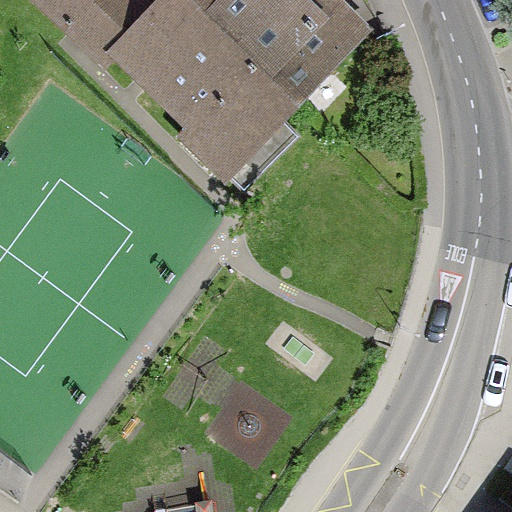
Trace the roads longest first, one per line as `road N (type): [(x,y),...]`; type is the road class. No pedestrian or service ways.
road 1 (tertiary): [(373,511),(429,410),(453,346),(478,239),(475,135)]
road 2 (tertiary): [(475,135),(457,48),(436,0)]
